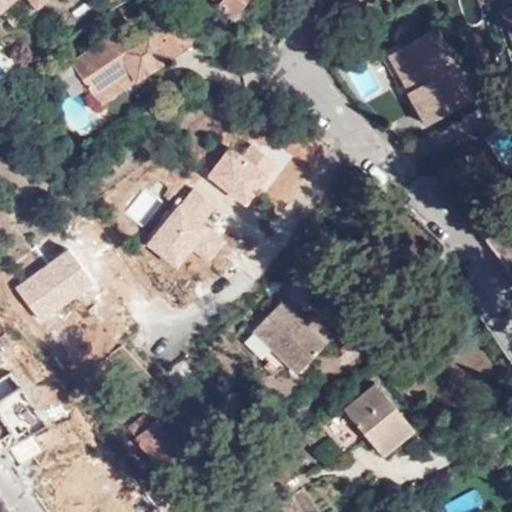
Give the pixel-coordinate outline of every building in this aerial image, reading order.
[(0,0),(0,8),(8,0),(0,0)] [(149,5),(144,1),(143,0),(134,0),(121,9),(128,21),(149,8),(147,7),(149,5)] [(169,12),(154,0),(144,0),(144,1),(149,5),(147,7),(149,8),(164,20),(169,12)] [(219,0),(217,2),(232,16),(247,0),(219,0)] [(511,29),(511,4),(503,8),(509,30),(511,29)] [(137,80),(172,57),(161,40),(164,37),(163,36),(153,20),(133,33),(136,37),(125,43),(117,31),(70,61),(100,105),(124,89),(121,84),(135,76),(137,80)] [(172,57),(199,38),(182,23),(163,36),(164,37),(161,40),(172,57)] [(274,48),(251,27),(237,42),(260,64),(274,48)] [(431,28),(393,49),(409,76),(412,74),(417,83),(406,90),(425,123),(437,116),(441,124),(474,103),(431,28)] [(409,76),(393,49),(386,53),(406,90),(417,83),(412,74),(409,76)] [(511,103),(502,110),(494,115),(478,126),(483,134),(509,117),(511,121),(511,103)] [(230,148),(207,178),(246,207),(278,165),(251,145),(242,157),(230,148)] [(191,189),(148,246),(152,259),(177,269),(192,250),(207,261),(224,238),(208,227),(220,210),(191,189)] [(511,216),(501,202),(473,220),(511,272),(511,271),(511,216)] [(66,251),(17,287),(43,322),(92,285),(66,251)] [(329,337),(306,316),(283,295),(254,328),(299,368),(329,337)] [(311,311),(306,316),(329,337),(335,330),(311,311)] [(383,455),(414,429),(376,385),(344,407),(383,455)] [(182,450),(155,421),(149,425),(143,420),(131,432),(166,467),(182,450)] [(302,487),(281,455),(266,463),(286,496),(302,487)] [(280,500),(261,469),(248,477),(267,509),(280,500)]
